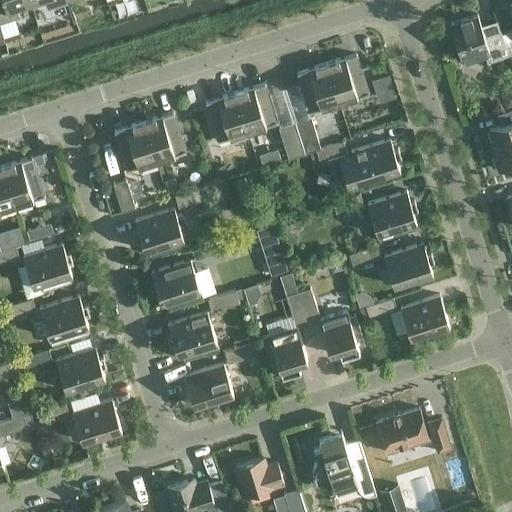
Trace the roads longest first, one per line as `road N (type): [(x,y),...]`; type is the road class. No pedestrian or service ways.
road 1 (residential): [(505,339),(163,443)]
road 2 (residential): [(505,339),(395,1)]
road 3 (residential): [(163,443),(60,107)]
road 4 (residential): [(60,107),(395,1)]
road 5 (residential): [(163,443),(0,495)]
